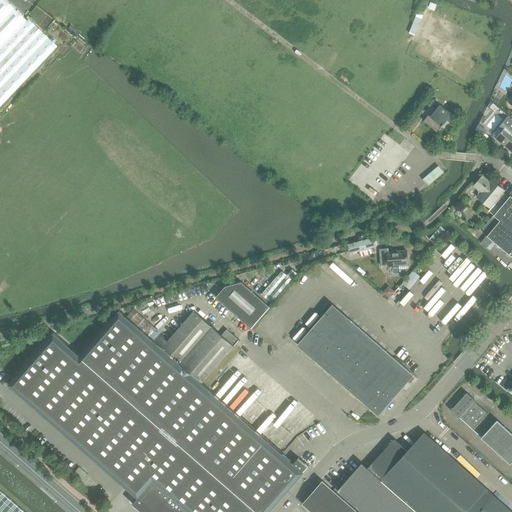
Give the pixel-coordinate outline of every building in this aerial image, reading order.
[(0,0),(0,107),(57,47),(27,19),(25,21),(3,0),(0,0)] [(430,2),(428,8),(434,10),(437,5),(430,2)] [(418,10),(409,33),(415,35),(424,12),(418,10)] [(433,100),(432,101),(429,99),(425,103),(428,106),(435,111),(430,116),(429,115),(423,121),(437,132),(452,114),(433,100)] [(500,109),(497,112),(503,117),(506,114),(500,109)] [(496,138),(511,151),(511,121),(507,117),(499,127),(503,130),(496,138)] [(438,166),(423,179),(428,185),(444,172),(438,166)] [(482,176),(474,186),(479,190),(479,194),(477,197),(490,207),(494,203),(500,208),(494,215),(500,220),(489,234),(487,236),(493,240),(511,256),(511,255),(511,196),(510,195),(509,197),(502,192),(504,190),(491,180),(490,182),(482,176)] [(487,236),(482,242),(488,246),(492,241),(493,240),(487,236)] [(374,237),(348,244),(350,253),(358,251),(359,255),(361,256),(372,253),(370,248),(377,246),(374,237)] [(408,268),(406,250),(388,252),(387,248),(379,249),(380,266),(388,265),(388,267),(398,266),(399,269),(408,268)] [(298,274),(292,270),(287,275),(282,271),(261,295),(272,304),(298,274)] [(216,297),(251,328),(270,306),(241,282),(225,286),(216,297)] [(388,286),(383,292),(389,298),(395,291),(388,286)] [(413,375),(348,319),(332,305),(297,345),(378,415),(413,375)] [(7,385),(52,425),(137,498),(131,505),(139,511),(268,511),(303,472),(307,466),(298,458),(294,463),(249,424),(201,383),(239,340),(226,329),(221,335),(193,310),(167,341),(159,334),(154,341),(119,310),(80,355),(53,332),(7,385)] [(460,416),(473,428),(487,412),(474,401),(475,400),(467,392),(451,410),(459,417),(460,416)] [(435,398),(423,407),(426,411),(437,401),(435,398)] [(481,438),(509,464),(511,461),(511,433),(497,420),(481,438)] [(509,511),(496,499),(423,433),(382,480),(361,462),(337,490),(361,511),(509,511)] [(79,467),(73,474),(81,482),(88,474),(79,467)] [(357,511),(322,481),(302,503),(311,511),(357,511)] [(0,511),(24,511),(0,490),(0,511)]
